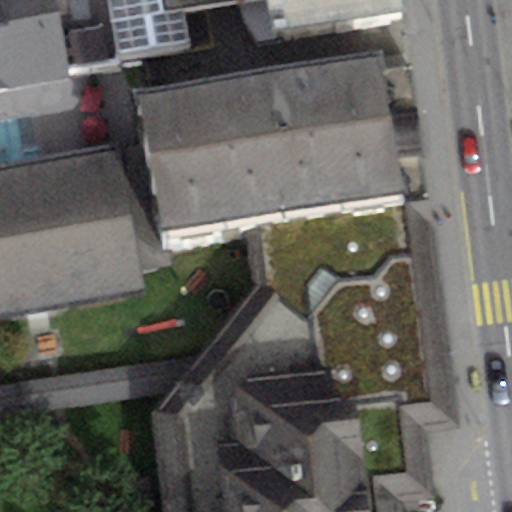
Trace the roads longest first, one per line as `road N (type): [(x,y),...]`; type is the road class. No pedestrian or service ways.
road 1 (residential): [(281,511),(213,63)]
road 2 (primary): [(511,368),(466,23)]
road 3 (residential): [(213,63),(466,23)]
